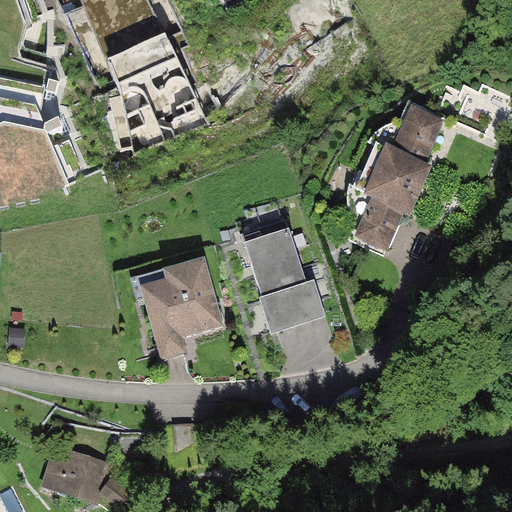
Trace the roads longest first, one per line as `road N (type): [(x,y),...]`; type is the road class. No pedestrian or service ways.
road 1 (residential): [(0,373),(180,395),(293,388),(360,368),(417,331)]
road 2 (track): [(511,440),(213,476),(170,491),(157,511)]
road 3 (track): [(417,331),(484,369),(482,393),(427,455)]
